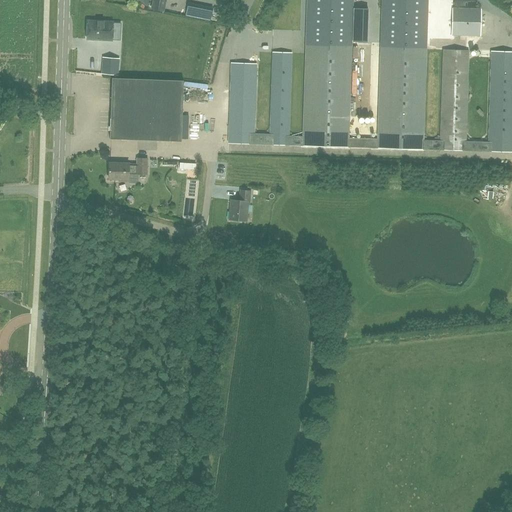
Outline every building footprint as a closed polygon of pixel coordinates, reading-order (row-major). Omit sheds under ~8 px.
[(153,0),(151,9),(163,11),(164,6),(164,5),(165,0),(153,0)] [(511,152),(511,52),(491,52),(488,143),(465,142),(468,51),(443,50),(440,142),(422,141),(426,0),(381,0),(378,140),(348,139),(351,0),(306,0),(303,137),(288,137),(291,53),(273,52),(270,135),(253,134),(256,64),(231,63),(228,143),(253,144),(270,144),(270,145),(288,145),(303,145),(303,146),(347,147),(377,148),(422,149),(440,150),(465,151),(488,151),(511,152)] [(198,15),(200,7),(188,5),(186,13),(198,15)] [(352,42),(366,42),(367,9),(353,8),(352,42)] [(461,35),(461,36),(480,36),(480,9),(452,9),(452,35),(461,35)] [(87,22),(86,39),(111,40),(111,38),(111,34),(111,23),(87,22)] [(115,58),(115,72),(146,73),(146,59),(115,58)] [(181,142),(183,81),(112,78),(110,139),(181,142)] [(147,175),(147,159),(137,158),(136,165),(129,165),(129,164),(109,163),(108,179),(119,179),(119,181),(128,181),(129,183),(135,183),(137,181),(137,174),(147,175)] [(249,205),(251,191),(240,190),(239,201),(231,200),(229,220),(246,222),(247,205),(249,205)]
